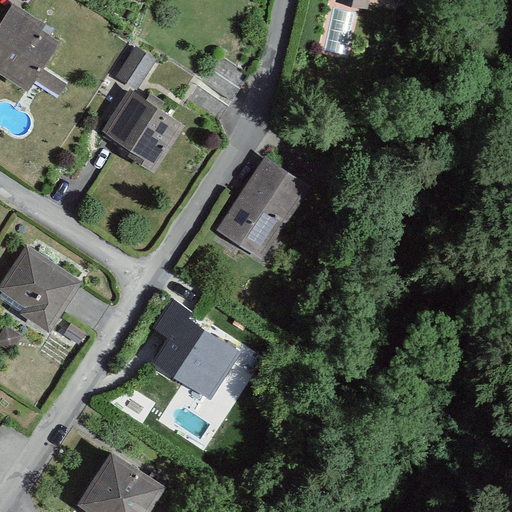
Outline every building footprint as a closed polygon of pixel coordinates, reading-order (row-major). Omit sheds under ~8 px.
[(396,0),(350,0),(395,9),(396,0)] [(65,40),(9,5),(0,19),(0,86),(26,102),(65,40)] [(154,62),(132,48),(112,79),(134,92),(154,62)] [(187,129),(131,93),(102,137),(158,174),(187,129)] [(315,186),(265,156),(215,239),(265,269),(315,186)] [(85,279),(27,241),(0,282),(0,294),(52,329),(85,279)] [(243,348),(164,301),(132,356),(211,403),(243,348)] [(147,511),(167,479),(102,440),(69,495),(96,511),(147,511)]
